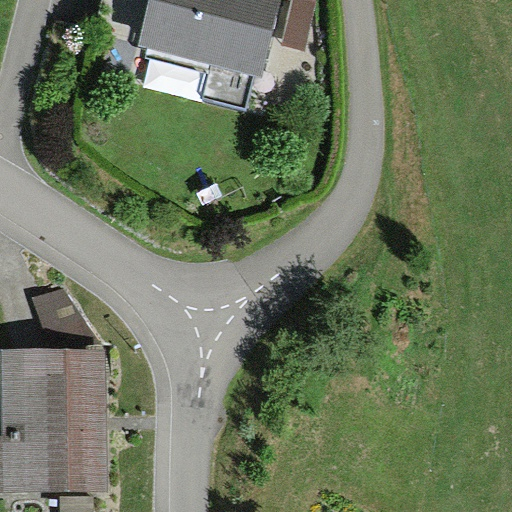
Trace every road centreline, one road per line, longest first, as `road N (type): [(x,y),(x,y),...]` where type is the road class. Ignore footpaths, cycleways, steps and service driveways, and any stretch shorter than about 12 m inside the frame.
road 1 (unclassified): [(354,0),(366,94),(355,188),(317,242),(219,333)]
road 2 (unclassified): [(219,333),(0,188)]
road 3 (residential): [(219,333),(203,375),(193,511)]
